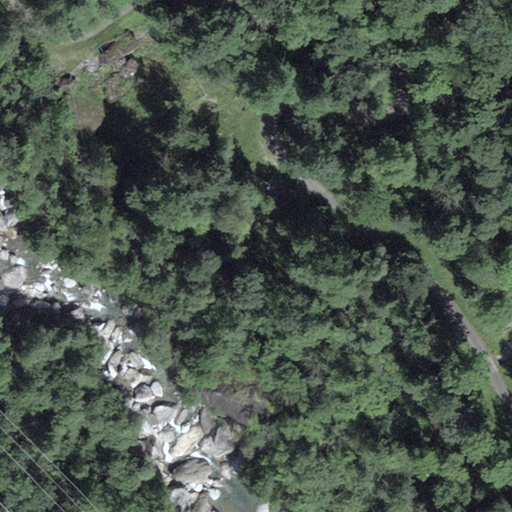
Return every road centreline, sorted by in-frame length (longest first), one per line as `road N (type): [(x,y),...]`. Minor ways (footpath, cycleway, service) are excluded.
road 1 (track): [(236,0),(279,23),(402,63),(410,94),(394,117),(366,120),(305,93),(275,105),(269,133),(294,164),(416,262),(459,313),(511,449)]
road 2 (track): [(14,0),(48,37),(78,33),(134,0)]
